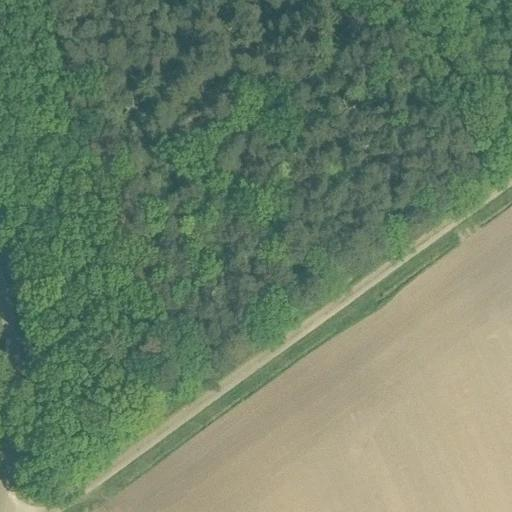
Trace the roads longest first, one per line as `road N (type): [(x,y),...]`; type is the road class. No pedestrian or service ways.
road 1 (unclassified): [(51,511),(511,176)]
road 2 (unclassified): [(0,489),(12,380),(0,290)]
